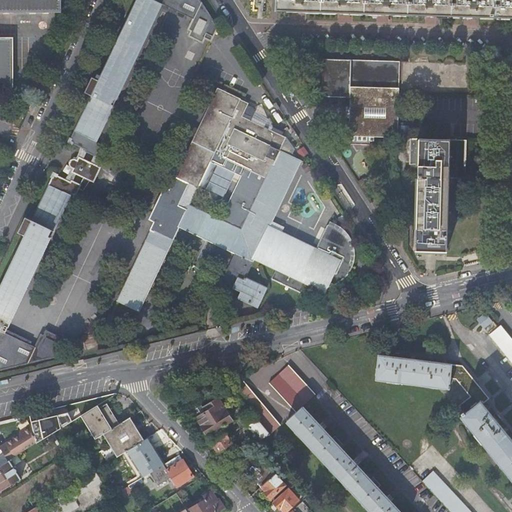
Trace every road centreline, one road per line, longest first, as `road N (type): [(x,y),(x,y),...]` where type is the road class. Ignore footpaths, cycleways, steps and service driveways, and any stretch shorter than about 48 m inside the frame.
road 1 (residential): [(417,302),(224,0)]
road 2 (tertiary): [(121,370),(417,302)]
road 3 (residential): [(121,370),(249,511)]
road 4 (tertiary): [(107,0),(46,123)]
road 5 (tertiary): [(0,397),(121,370)]
